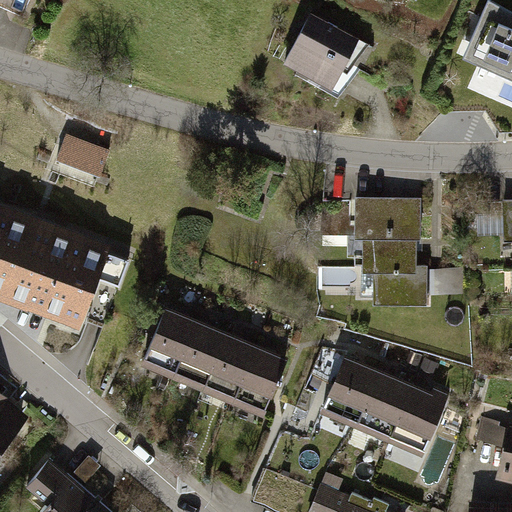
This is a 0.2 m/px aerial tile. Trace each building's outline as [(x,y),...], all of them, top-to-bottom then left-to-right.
[(511,13),(492,2),(466,59),(511,78),(511,13)] [(321,20),(297,66),(349,92),(373,46),(321,20)] [(112,146),(68,130),(57,157),(101,174),(112,146)] [(0,197),(0,289),(77,318),(107,238),(0,197)] [(375,208),(379,300),(441,298),(438,206),(375,208)] [(177,314),(156,363),(272,413),(294,365),(177,314)] [(349,357),(328,409),(425,449),(445,396),(349,357)] [(0,440),(23,413),(0,393),(0,440)] [(117,511),(63,462),(38,489),(61,510),(59,511),(117,511)] [(370,511),(331,489),(318,511),(370,511)]
